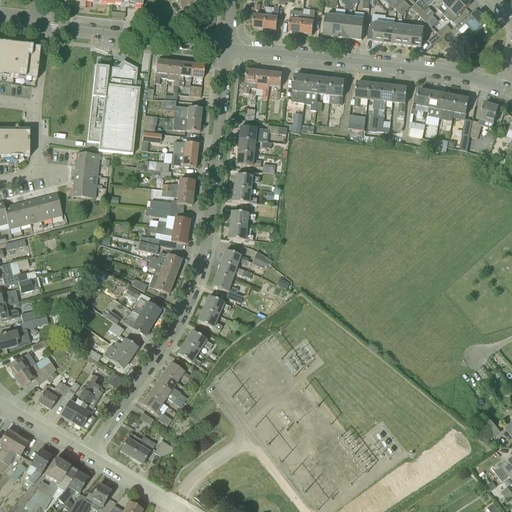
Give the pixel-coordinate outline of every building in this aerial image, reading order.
[(63,0),(63,7),(61,7),(61,8),(86,11),(86,10),(85,10),(85,3),(94,4),(94,2),(104,3),(104,5),(121,7),(121,5),(132,7),(132,8),(141,9),(142,0),(63,0)] [(174,0),(182,11),(192,3),(189,0),(174,0)] [(347,0),(343,0),(341,2),(349,11),(353,7),(347,0)] [(358,3),(361,0),(363,0),(363,10),(369,10),(368,0),(360,0),(358,2),(358,3)] [(396,12),(405,3),(401,0),(399,0),(392,8),(396,12)] [(437,0),(438,0),(437,0),(420,0),(421,0),(427,8),(436,0),(437,0)] [(446,0),(442,4),(437,10),(444,17),(461,0),(446,0)] [(452,23),(456,19),(470,5),(465,0),(461,0),(444,17),(449,23),(452,23)] [(400,17),(409,8),(405,3),(396,12),(400,17)] [(411,9),(419,18),(424,13),(415,5),(411,9)] [(278,18),(279,8),(274,8),(273,13),(271,13),(271,18),(265,18),(264,31),(277,32),(278,18)] [(290,15),(289,20),(288,33),(300,35),(302,16),(302,17),(295,16),(296,9),(291,9),(290,15)] [(428,9),(424,13),(419,18),(425,24),(434,15),(428,9)] [(312,36),(314,22),(315,12),(310,11),(309,17),(302,16),(300,35),(312,36)] [(455,55),(470,41),(475,36),(488,23),(478,13),(464,26),(468,30),(449,48),(455,55)] [(264,31),(265,18),(253,16),(252,30),(264,31)] [(333,38),(335,17),(325,16),(323,37),(333,38)] [(336,40),(342,41),(345,18),(335,17),(333,38),(336,39),(336,40)] [(345,18),(342,41),(348,41),(348,40),(352,41),(354,19),(345,18)] [(364,21),(354,19),(352,41),(361,42),(364,21)] [(373,43),(382,44),(385,25),(375,24),(374,29),(368,28),(367,41),(373,41),(373,43)] [(394,26),(385,25),(382,44),(392,45),(394,26)] [(401,46),(404,27),(394,26),(392,45),(401,46)] [(441,39),(450,31),(446,26),(437,34),(441,39)] [(413,28),(404,27),(401,46),(411,47),(413,28)] [(424,30),(413,28),(411,47),(421,49),(424,30)] [(431,47),(441,39),(437,34),(427,42),(431,47)] [(0,44),(0,77),(36,81),(40,50),(0,44)] [(166,80),(168,62),(156,61),(155,74),(156,75),(155,79),(154,79),(153,85),(158,85),(159,79),(166,80)] [(87,143),(99,144),(99,148),(98,152),(132,156),(139,90),(135,90),(137,70),(123,62),(119,70),(116,70),(95,67),(87,143)] [(179,64),(168,62),(166,80),(166,81),(173,81),(172,87),(177,88),(178,82),(178,77),(179,64)] [(190,78),(191,65),(179,64),(178,77),(190,78)] [(204,66),(191,65),(190,78),(202,80),(204,66)] [(256,90),(258,73),(246,71),(245,85),(245,89),(256,90)] [(268,92),(269,88),(270,74),(258,73),(256,90),(268,92)] [(270,74),(269,88),(281,89),(282,75),(270,74)] [(304,105),(306,78),(294,77),(292,93),(291,103),(304,105)] [(319,79),(306,78),(304,105),(304,106),(310,107),(310,112),(315,113),(316,104),(317,96),(319,79)] [(329,106),(332,81),(319,79),(317,96),(330,97),(329,106)] [(332,81),(329,106),(336,106),(341,107),(342,99),(343,99),(345,82),(332,81)] [(361,100),(367,101),(368,85),(356,84),(354,100),(355,100),(354,108),(360,109),(361,100)] [(380,103),(381,86),(368,85),(367,101),(374,102),(373,110),(374,110),(373,118),(370,118),(368,133),(375,134),(377,119),(379,111),(380,103)] [(375,134),(376,134),(388,135),(389,130),(382,130),(383,123),(384,120),(386,103),(392,104),(394,88),(381,86),(380,103),(379,111),(377,119),(375,134)] [(200,99),(201,89),(189,88),(188,98),(200,99)] [(402,123),(403,114),(404,106),(405,106),(407,89),(394,88),(392,104),(399,105),(398,113),(397,123),(402,123)] [(427,109),(430,93),(419,91),(415,107),(427,109)] [(439,120),(443,96),(430,93),(427,109),(428,110),(427,117),(439,120)] [(453,114),(456,98),(443,96),(439,120),(446,121),(446,118),(452,119),(453,114)] [(452,120),(464,122),(465,122),(465,121),(466,117),(469,100),(456,98),(453,114),(452,119),(452,120)] [(173,119),(200,122),(201,110),(187,109),(175,108),(175,103),(176,103),(164,102),(162,102),(162,112),(173,113),(173,119)] [(484,104),(479,121),(478,124),(472,122),(470,134),(469,138),(477,140),(481,127),(492,131),(493,126),(499,109),(484,104)] [(254,123),(255,111),(247,111),(246,122),(254,123)] [(154,135),(156,119),(144,117),(143,134),(148,134),(154,135)] [(199,134),(200,122),(173,119),(173,120),(172,132),(199,134)] [(465,121),(465,122),(464,122),(459,150),(466,152),(469,138),(470,134),(472,122),(465,121)] [(508,165),(511,160),(511,122),(508,132),(506,139),(511,141),(502,163),(508,165)] [(347,131),(363,132),(364,126),(348,124),(347,131)] [(301,127),(301,126),(293,125),(292,127),(292,134),(300,135),(301,127)] [(309,128),(302,127),(301,133),(313,135),(313,129),(309,128)] [(254,143),(262,144),(263,131),(256,131),(256,130),(239,128),(238,141),(254,143)] [(266,134),(285,136),(286,130),(267,128),(266,134)] [(423,132),(410,130),(409,138),(421,140),(423,132)] [(0,158),(29,158),(29,133),(0,133),(0,158)] [(142,144),(148,144),(160,145),(161,137),(143,135),(142,144)] [(435,140),(434,145),(433,151),(445,153),(446,147),(447,142),(435,140)] [(237,154),(253,155),(254,143),(238,141),(237,154)] [(178,156),(197,158),(198,146),(173,142),(172,148),(179,148),(178,156)] [(253,155),(237,154),(235,166),(252,168),(252,167),(260,168),(260,163),(252,162),(253,155)] [(98,157),(76,155),(75,165),(97,168),(98,157)] [(172,155),(171,161),(170,167),(195,170),(197,158),(178,156),(172,155)] [(145,162),(145,165),(139,164),(138,170),(148,171),(149,163),(145,162)] [(152,171),(160,172),(168,173),(169,165),(149,163),(148,171),(152,171)] [(74,176),(96,179),(97,168),(75,165),(74,176)] [(273,176),(274,175),(274,172),(274,167),(262,166),(262,174),(273,176)] [(171,173),(168,173),(160,172),(159,178),(159,179),(170,180),(171,173)] [(73,187),(95,190),(96,187),(96,179),(74,176),(73,187)] [(234,183),(251,185),(251,184),(258,185),(259,179),(252,178),(234,176),(234,183)] [(161,191),(193,195),(194,183),(178,181),(177,186),(170,186),(170,187),(162,186),(161,191)] [(233,190),(250,191),(251,185),(234,183),(233,190)] [(72,198),(94,201),(95,190),(73,187),(72,198)] [(232,196),(249,198),(250,191),(233,190),(232,196)] [(192,207),(193,195),(161,191),(161,192),(161,199),(176,200),(175,206),(192,207)] [(51,220),(62,218),(56,196),(46,198),(51,220)] [(249,198),(232,196),(231,203),(249,205),(249,204),(256,205),(257,200),(249,199),(249,198)] [(35,201),(41,223),(51,220),(46,198),(35,201)] [(25,204),(30,226),(41,223),(35,201),(25,204)] [(170,212),(171,205),(150,203),(149,210),(152,210),(170,212)] [(14,207),(20,229),(30,226),(25,204),(14,207)] [(9,231),(20,229),(14,207),(4,209),(8,225),(9,231)] [(151,218),(168,221),(170,212),(152,210),(151,218)] [(229,220),(247,222),(247,221),(255,222),(255,217),(248,216),(248,215),(230,213),(229,220)] [(172,231),(188,234),(190,222),(174,219),(172,231)] [(229,227),(246,229),(247,222),(229,220),(229,227)] [(228,234),(245,235),(246,229),(229,227),(228,234)] [(148,239),(146,245),(158,248),(173,251),(174,244),(186,246),(188,234),(172,231),(164,230),(156,228),(155,235),(170,238),(170,243),(148,239)] [(245,235),(228,234),(227,240),(245,242),(245,241),(252,242),(253,237),(245,236),(245,235)] [(111,240),(104,238),(102,246),(108,248),(111,240)] [(24,241),(4,246),(6,253),(25,247),(24,241)] [(158,248),(146,245),(139,243),(137,251),(156,256),(158,248)] [(220,264),(236,269),(238,263),(246,265),(248,260),(240,258),(241,257),(225,252),(220,264)] [(166,256),(160,253),(157,260),(150,257),(150,258),(148,262),(177,273),(181,262),(166,256)] [(256,253),(254,259),(268,265),(270,261),(256,253)] [(265,271),(268,265),(254,259),(251,265),(265,271)] [(173,284),(177,273),(148,262),(146,269),(159,273),(157,279),(173,284)] [(216,276),(231,282),(234,276),(241,279),(242,278),(250,281),(252,275),(244,272),(244,273),(236,269),(220,264),(216,276)] [(0,267),(0,281),(2,281),(4,287),(17,283),(25,281),(24,274),(12,278),(9,265),(0,267)] [(231,282),(216,276),(212,288),(228,293),(232,294),(230,301),(240,305),(243,298),(236,295),(237,290),(229,287),(231,282)] [(35,279),(30,280),(33,292),(38,291),(35,279)] [(148,289),(153,290),(168,296),(173,284),(157,279),(155,284),(151,282),(148,289)] [(289,285),(279,279),(276,286),(286,291),(289,285)] [(30,280),(25,281),(17,283),(21,295),(33,292),(30,280)] [(131,287),(143,294),(147,287),(134,281),(131,287)] [(146,303),(149,300),(129,289),(126,295),(138,302),(139,300),(146,304),(146,303)] [(11,306),(8,292),(0,294),(0,308),(5,308),(11,306)] [(230,308),(224,306),(224,305),(208,298),(205,304),(221,311),(222,310),(228,313),(230,308)] [(138,317),(152,326),(161,312),(146,303),(146,304),(139,300),(138,302),(135,306),(142,310),(138,317)] [(202,310),(218,317),(221,311),(205,304),(202,310)] [(12,311),(6,313),(5,308),(0,308),(0,321),(0,322),(1,324),(8,321),(19,319),(18,313),(17,312),(16,311),(14,311),(12,311)] [(84,324),(91,314),(83,308),(75,318),(84,324)] [(215,324),(218,317),(202,310),(199,317),(215,324)] [(34,313),(20,316),(22,323),(36,320),(34,313)] [(120,320),(110,313),(106,319),(113,324),(116,326),(120,320)] [(152,326),(138,317),(135,323),(127,319),(124,325),(131,329),(130,330),(144,339),(152,326)] [(215,324),(199,317),(197,323),(213,330),(214,330),(220,332),(222,328),(215,325),(215,324)] [(36,320),(22,323),(19,324),(22,333),(39,328),(37,320),(36,320)] [(123,331),(116,326),(113,324),(108,332),(118,339),(123,331)] [(16,341),(18,340),(16,332),(5,335),(2,335),(2,336),(0,336),(0,345),(1,351),(17,347),(16,341)] [(191,332),(188,338),(202,348),(203,347),(209,351),(212,347),(206,342),(191,332)] [(184,344),(199,353),(202,348),(188,338),(184,344)] [(124,340),(120,346),(116,351),(131,360),(138,349),(124,340)] [(45,348),(43,342),(31,347),(33,353),(45,348)] [(195,359),(199,353),(184,344),(180,349),(195,359)] [(90,352),(84,349),(81,354),(87,357),(90,352)] [(194,360),(195,359),(180,349),(176,355),(192,365),(192,364),(198,368),(201,364),(194,360)] [(97,364),(101,357),(91,351),(87,358),(97,364)] [(123,371),(131,360),(116,351),(109,362),(123,371)] [(35,365),(31,359),(30,360),(28,355),(21,360),(20,359),(8,368),(15,379),(35,365)] [(22,389),(34,381),(38,387),(46,379),(53,373),(55,371),(50,364),(39,372),(35,366),(35,365),(15,379),(22,389)] [(189,377),(184,374),(170,364),(163,375),(176,385),(180,379),(187,384),(191,379),(189,378),(189,377)] [(204,377),(207,373),(200,369),(197,373),(203,377),(204,377)] [(194,371),(189,378),(191,379),(198,384),(203,377),(194,371)] [(57,377),(53,373),(46,379),(50,383),(57,377)] [(115,390),(122,381),(113,375),(107,384),(115,390)] [(155,386),(182,406),(186,400),(180,395),(173,390),(176,385),(163,375),(155,386)] [(69,402),(71,397),(67,394),(65,398),(60,405),(65,408),(60,417),(70,424),(87,397),(89,394),(92,389),(94,385),(94,384),(98,379),(94,376),(84,391),(82,391),(74,405),(69,402)] [(37,403),(50,411),(59,395),(65,398),(67,394),(69,389),(59,383),(54,392),(46,387),(37,403)] [(67,394),(71,397),(78,386),(73,383),(69,389),(67,394)] [(162,406),(166,400),(180,409),(182,406),(155,386),(148,396),(162,406)] [(95,390),(92,389),(89,394),(87,397),(70,424),(81,430),(81,429),(86,432),(95,420),(89,417),(94,409),(89,406),(93,399),(97,401),(102,394),(97,392),(95,390)] [(141,406),(155,416),(155,415),(158,417),(161,413),(158,411),(162,406),(148,396),(141,406)] [(503,407),(509,414),(511,410),(511,409),(508,404),(503,407)] [(153,422),(142,414),(139,420),(150,427),(153,422)] [(166,428),(171,421),(162,415),(157,422),(166,428)] [(476,429),(488,443),(500,433),(488,420),(476,429)] [(6,432),(0,441),(0,462),(2,463),(16,438),(6,432)] [(131,459),(138,446),(141,441),(130,435),(127,440),(126,440),(123,444),(124,445),(120,453),(131,459)] [(0,474),(7,467),(8,467),(10,464),(9,463),(14,455),(20,458),(28,444),(16,438),(2,463),(0,462),(0,474)] [(138,446),(131,459),(142,466),(150,453),(155,446),(143,438),(141,441),(138,446)] [(175,451),(161,442),(154,454),(160,458),(175,451)] [(39,478),(51,459),(39,451),(30,467),(35,470),(34,473),(27,481),(32,486),(39,478)] [(504,473),(508,478),(511,475),(511,459),(501,468),(501,469),(495,474),(498,478),(504,473)] [(27,511),(35,511),(39,508),(43,511),(69,469),(54,460),(44,478),(51,482),(48,487),(41,483),(33,497),(24,507),(29,511),(27,511)] [(19,467),(15,473),(10,478),(15,482),(24,471),(19,467)] [(44,511),(57,490),(63,494),(70,485),(76,473),(69,469),(43,511),(44,511)] [(78,495),(88,480),(76,473),(70,485),(63,494),(57,500),(63,505),(67,500),(68,501),(71,496),(74,492),(78,495)] [(496,489),(492,484),(485,489),(489,495),(496,489)] [(81,497),(68,511),(87,511),(90,508),(96,511),(97,511),(100,508),(101,509),(102,508),(103,508),(106,503),(105,502),(110,493),(98,486),(94,493),(91,491),(86,499),(81,497)] [(510,493),(507,489),(500,494),(503,498),(510,493)] [(511,495),(510,493),(503,498),(507,503),(511,499),(511,495)] [(142,511),(128,503),(122,511),(120,511),(114,508),(110,511),(142,511)]
